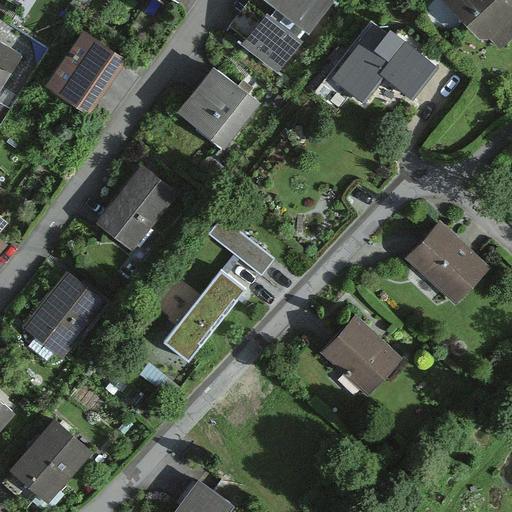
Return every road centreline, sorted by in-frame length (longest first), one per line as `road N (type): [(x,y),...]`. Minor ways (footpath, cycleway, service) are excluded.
road 1 (residential): [(92,511),(366,221),(408,188),(456,179)]
road 2 (residential): [(0,290),(212,0)]
